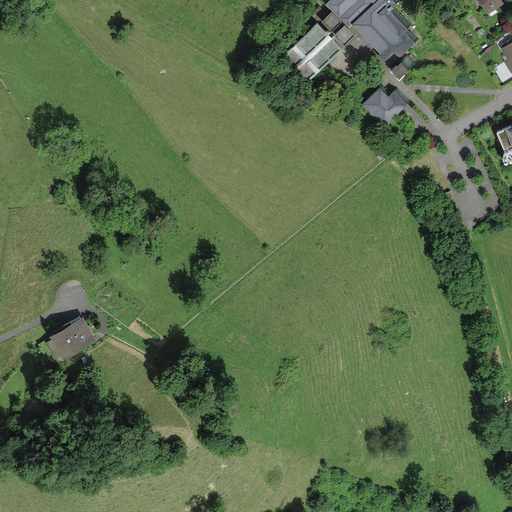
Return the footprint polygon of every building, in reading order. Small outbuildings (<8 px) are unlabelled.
[(389,67),(413,45),(403,34),(408,29),(391,12),(397,6),(391,0),(329,0),(325,4),(330,10),(280,57),(305,83),(360,30),(379,51),(377,54),(389,67)] [(479,0),(487,13),(504,4),(501,0),(479,0)] [(510,73),(511,71),(511,43),(502,49),(508,59),(504,62),(510,73)] [(400,81),(409,72),(402,64),(393,73),(400,81)] [(389,96),(381,88),(363,105),(385,127),(400,112),(408,104),(395,90),(389,96)] [(505,155),(511,151),(511,122),(495,130),(505,155)] [(63,358),(94,341),(92,336),(82,318),(50,335),(63,358)]
